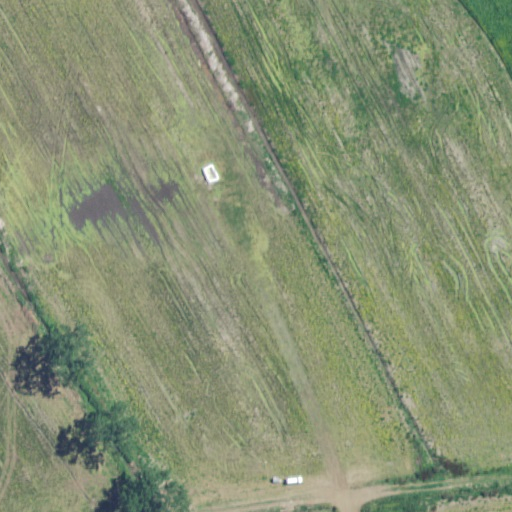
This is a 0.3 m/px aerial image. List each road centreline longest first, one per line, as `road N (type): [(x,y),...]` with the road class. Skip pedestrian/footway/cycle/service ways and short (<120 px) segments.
road 1 (residential): [(412,511),(316,383),(181,146)]
road 2 (residential): [(181,146),(0,226)]
road 3 (residential): [(181,146),(130,0)]
